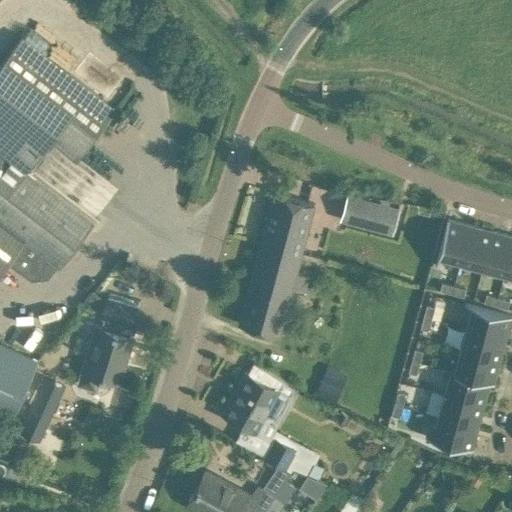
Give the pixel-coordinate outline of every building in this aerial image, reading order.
[(99,96),(21,37),(0,63),(0,270),(7,262),(30,280),(47,278),(56,267),(58,268),(93,223),(25,170),(49,138),(75,158),(114,108),(99,96)] [(274,192),(261,241),(300,252),(314,203),(274,192)] [(399,209),(366,200),(363,212),(379,216),(376,228),(392,232),(399,209)] [(460,264),(470,224),(466,223),(461,221),(460,221),(447,218),(435,264),(436,265),(438,258),(460,264)] [(470,224),(460,264),(482,269),(492,230),(480,227),(480,226),(475,225),(470,224)] [(492,230),(482,269),(504,275),(511,244),(511,235),(510,235),(510,234),(504,233),(492,230)] [(268,301),(286,305),(291,287),(305,291),(309,275),(295,272),(300,252),(261,241),(244,305),(258,309),(259,304),(267,306),(268,301)] [(452,293),(454,285),(442,281),(440,289),(452,293)] [(454,285),(452,293),(463,296),(466,288),(454,285)] [(496,304),(498,296),(486,293),(484,301),(496,304)] [(498,296),(496,304),(507,308),(510,300),(498,296)] [(91,339),(78,383),(95,388),(99,376),(119,382),(133,337),(127,335),(130,325),(132,326),(138,306),(109,298),(103,317),(105,317),(102,327),(100,327),(96,340),(91,339)] [(239,323),(278,334),(286,305),(268,301),(267,306),(259,304),(258,309),(244,305),(239,323)] [(466,327),(506,338),(507,334),(509,328),(508,328),(511,315),(465,302),(465,304),(472,306),(466,327)] [(423,315),(431,317),(435,305),(427,303),(423,315)] [(428,329),(431,317),(423,315),(420,327),(428,329)] [(437,317),(432,329),(452,338),(457,326),(437,317)] [(466,327),(460,349),(500,360),(503,348),(505,342),(504,342),(506,338),(466,327)] [(0,422),(6,425),(36,359),(0,343),(0,422)] [(412,359),(420,361),(423,349),(415,347),(412,359)] [(450,370),(494,382),(495,378),(497,372),(496,372),(500,360),(460,349),(454,371),(451,370),(450,370)] [(416,373),(420,361),(412,359),(408,371),(416,373)] [(315,393),(337,402),(349,374),(327,365),(315,393)] [(494,382),(450,370),(444,393),(484,403),(487,391),(488,391),(489,386),(490,382),(494,383),(494,382)] [(222,413),(239,423),(259,433),(268,417),(261,413),(275,387),(245,371),(222,413)] [(36,388),(17,429),(38,438),(57,397),(36,388)] [(394,403),(402,405),(406,392),(398,390),(394,403)] [(444,393),(438,415),(478,425),(479,421),(481,416),(484,403),(444,393)] [(402,405),(394,403),(391,416),(399,418),(402,405)] [(477,430),(478,425),(438,415),(433,436),(426,434),(425,436),(472,448),(475,435),(476,435),(477,430)] [(186,437),(194,444),(205,439),(206,429),(203,425),(201,426),(199,419),(185,425),(188,432),(185,433),(186,437)] [(385,433),(381,439),(392,446),(396,440),(385,433)] [(264,454),(279,462),(292,469),(293,467),(308,473),(316,458),(297,448),(274,436),(264,454)] [(262,486),(274,494),(284,480),(291,470),(292,469),(279,462),(262,486)] [(476,468),(470,477),(478,483),(484,474),(476,468)] [(241,511),(250,495),(222,480),(205,470),(186,503),(202,511),(241,511)] [(284,480),(274,494),(262,511),(277,511),(295,487),(284,480)] [(354,511),(365,496),(353,491),(338,511),(354,511)] [(367,494),(365,496),(354,511),(370,511),(378,502),(367,494)]
